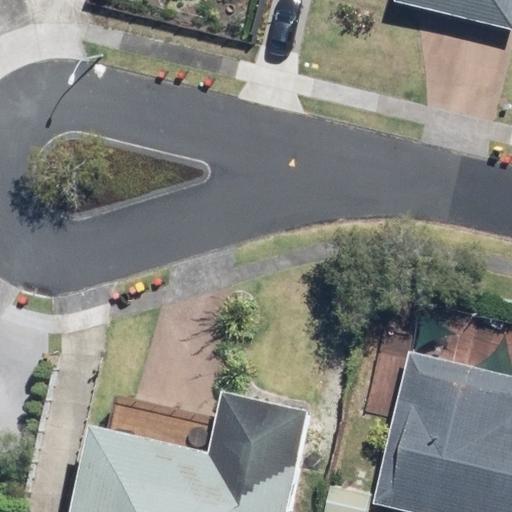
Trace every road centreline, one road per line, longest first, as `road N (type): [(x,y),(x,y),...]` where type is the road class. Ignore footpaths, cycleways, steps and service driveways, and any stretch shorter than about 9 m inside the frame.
road 1 (residential): [(357,170),(79,254),(23,242),(0,218)]
road 2 (residential): [(62,97),(357,170)]
road 3 (residential): [(511,208),(357,170)]
